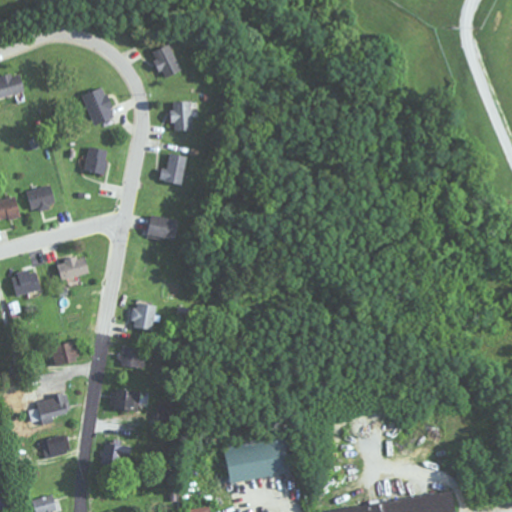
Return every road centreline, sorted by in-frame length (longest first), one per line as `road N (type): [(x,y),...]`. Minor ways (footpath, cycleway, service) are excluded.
road 1 (residential): [(84,511),(91,421),(144,114)]
road 2 (residential): [(0,51),(50,35),(87,39),(131,74),(144,114)]
road 3 (residential): [(0,255),(93,230),(125,230)]
